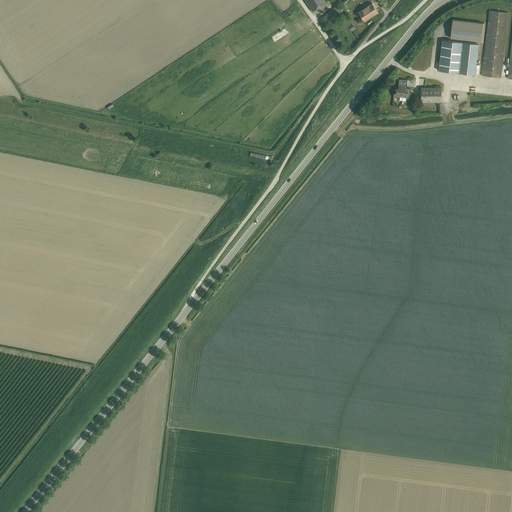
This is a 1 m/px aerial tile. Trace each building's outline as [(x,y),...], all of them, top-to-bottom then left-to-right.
[(304,0),(312,11),(313,11),(325,2),(323,0),(304,0)] [(372,4),(359,13),(362,18),(363,19),(365,21),(378,12),(372,4)] [(489,11),(482,76),(501,78),(509,13),(489,11)] [(481,42),(483,23),(453,20),(450,38),(479,42),(481,42)] [(443,40),(439,71),(475,75),(479,44),(443,40)] [(394,93),(394,98),(400,98),(399,100),(406,101),(407,98),(410,99),(410,96),(411,96),(412,93),(410,93),(410,89),(407,88),(406,89),(407,87),(405,87),(405,86),(407,85),(407,80),(399,79),(398,89),(396,88),(395,94),(394,93)] [(442,87),(421,88),(421,102),(442,102),(442,87)]
